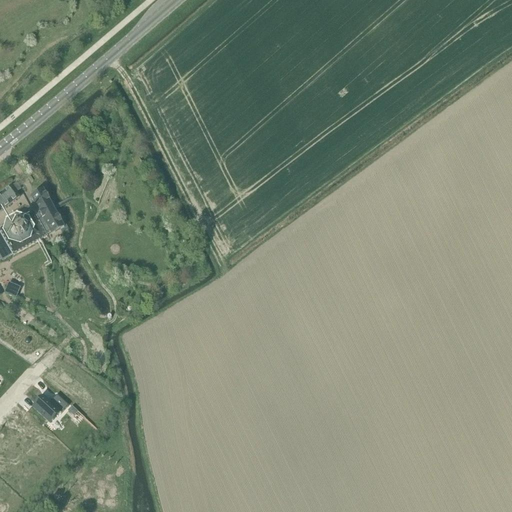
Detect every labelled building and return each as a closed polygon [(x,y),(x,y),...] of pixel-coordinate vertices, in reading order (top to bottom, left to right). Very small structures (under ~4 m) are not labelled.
[(11,187),(0,195),(0,213),(20,197),(17,193),(21,190),(16,184),(12,187),(11,187)] [(43,190),(30,197),(37,211),(34,213),(33,211),(0,229),(0,257),(3,262),(64,228),(43,190)] [(9,284),(5,294),(16,299),(20,289),(9,284)] [(65,374),(55,384),(70,398),(79,388),(82,391),(87,385),(76,374),(71,379),(65,374)] [(43,397),(33,409),(50,424),(60,413),(61,415),(68,407),(57,396),(52,401),(53,402),(51,404),(50,404),(43,397)] [(19,423),(10,434),(26,449),(36,438),(34,437),(42,429),(32,420),(24,428),(19,423)] [(0,451),(0,471),(3,474),(13,463),(11,462),(19,453),(9,444),(1,453),(0,451)] [(108,474),(89,474),(89,492),(97,492),(97,490),(99,490),(99,501),(108,501),(108,474)]
